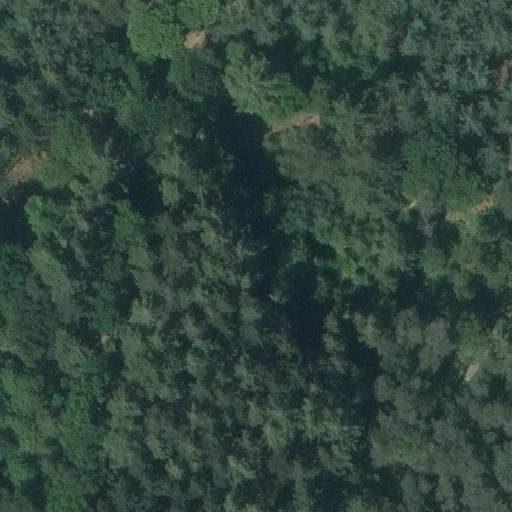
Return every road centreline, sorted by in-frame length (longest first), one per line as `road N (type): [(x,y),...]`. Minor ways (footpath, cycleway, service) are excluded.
road 1 (track): [(230,0),(169,66),(154,101),(53,511)]
road 2 (track): [(396,511),(154,101)]
road 3 (track): [(0,281),(117,153),(144,138)]
